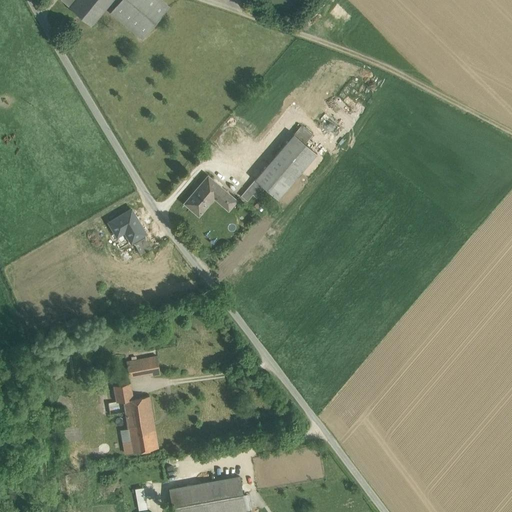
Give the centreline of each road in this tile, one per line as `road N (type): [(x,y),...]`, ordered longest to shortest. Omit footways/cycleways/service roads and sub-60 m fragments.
road 1 (unclassified): [(32,0),(144,193),(384,511)]
road 2 (track): [(511,134),(330,45)]
